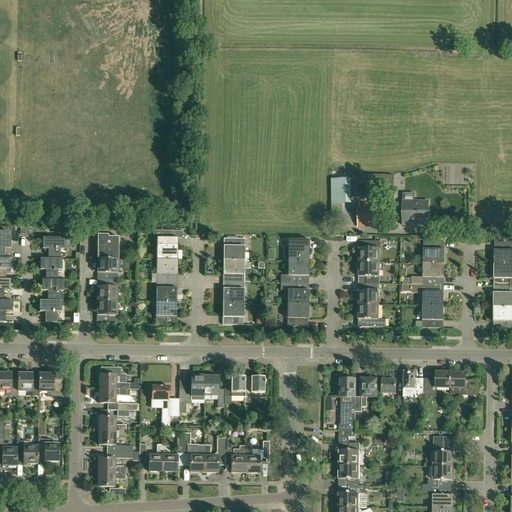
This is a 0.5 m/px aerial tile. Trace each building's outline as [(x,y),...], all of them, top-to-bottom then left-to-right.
[(362,175),(361,194),(393,196),(394,177),(362,175)] [(402,194),(402,202),(403,226),(429,225),(429,201),(414,202),(414,194),(402,194)] [(382,203),(355,203),(356,227),(382,227),(382,203)] [(177,260),(177,246),(177,238),(171,238),(171,237),(172,237),(172,231),(153,231),(153,237),(153,240),(153,242),(154,243),(154,244),(155,246),(156,246),(155,259),(177,260)] [(0,258),(3,259),(4,249),(10,249),(10,238),(8,238),(8,233),(4,233),(0,232),(0,258)] [(47,259),(59,259),(59,249),(65,250),(66,238),(55,238),(55,236),(47,236),(47,238),(41,238),(41,249),(47,249),(47,259)] [(97,237),(97,246),(97,259),(118,259),(118,237),(97,237)] [(223,261),(244,261),(248,261),(248,253),(244,253),(244,239),(223,239),(234,239),(234,246),(223,246),(223,261)] [(284,247),(283,261),(287,262),(309,262),(309,248),(309,240),(306,240),(288,240),(288,247),(284,247)] [(359,249),(359,263),(380,263),(380,241),(359,241),(370,241),(369,249),(359,249)] [(423,242),(423,263),(444,264),(444,251),(436,251),(436,242),(423,242)] [(494,250),(494,265),(511,264),(511,243),(494,243),(494,250)] [(3,259),(0,258),(0,279),(5,279),(5,270),(11,270),(12,259),(3,259)] [(45,270),(45,280),(57,280),(57,270),(61,270),(61,259),(59,259),(47,259),(39,259),(39,270),(45,270)] [(96,272),(96,280),(118,281),(118,274),(118,259),(97,259),(96,272)] [(155,274),(155,281),(176,281),(171,280),(171,273),(177,273),(177,260),(155,259),(155,274)] [(223,282),(244,283),(244,269),(242,269),(242,261),(244,261),(223,261),(225,261),(225,274),(223,274),(231,274),(231,277),(225,277),(225,282),(223,282)] [(309,275),(309,262),(287,262),(287,275),(280,275),(280,283),(308,283),(298,283),(298,275),(309,275)] [(358,284),(380,284),(380,263),(359,263),(358,276),(369,276),(369,284),(358,284)] [(403,279),(403,285),(411,285),(444,285),(444,284),(438,284),(438,277),(444,277),(444,264),(423,263),(423,278),(411,277),(411,279),(403,279)] [(494,286),(511,286),(511,264),(494,265),(494,278),(502,278),(502,281),(499,281),(499,286),(494,286)] [(0,301),(3,301),(4,291),(9,291),(9,279),(5,279),(0,279),(0,301)] [(47,291),(46,302),(58,302),(59,292),(63,292),(63,280),(57,280),(45,280),(41,280),(41,291),(47,291)] [(96,280),(96,302),(117,302),(118,281),(96,280)] [(176,302),(176,290),(176,289),(171,289),(171,282),(176,282),(176,281),(155,281),(155,302),(176,302)] [(244,283),(223,282),(223,283),(231,283),(231,288),(231,290),(223,290),(223,303),(244,304),(244,283)] [(308,283),(280,283),(280,290),(287,290),(287,304),(308,304),(308,291),(298,291),(298,283),(308,283)] [(358,292),(358,305),(379,306),(380,284),(358,284),(369,284),(369,292),(358,292)] [(402,285),(402,292),(411,292),(423,293),(422,306),(443,307),(444,293),(438,293),(438,286),(444,286),(444,285),(411,285),(403,285),(402,285)] [(493,294),(493,307),(511,307),(511,286),(494,286),(494,287),(499,287),(499,292),(501,292),(501,294),(493,294)] [(0,321),(5,322),(5,312),(11,312),(11,301),(3,301),(0,301),(0,321)] [(61,302),(58,302),(46,302),(39,302),(39,313),(45,313),(45,322),(57,322),(57,313),(61,313),(61,302)] [(117,324),(117,302),(96,302),(96,323),(117,324)] [(176,302),(155,302),(155,324),(176,324),(170,324),(170,317),(176,317),(176,302)] [(222,325),(232,325),(243,325),(244,304),(223,303),(222,318),(228,318),(228,325),(222,325)] [(287,304),(287,326),(308,326),(297,326),(297,318),(308,318),(308,304),(287,304)] [(358,305),(357,327),(386,328),(386,327),(385,327),(385,320),(379,319),(379,306),(358,305)] [(422,306),(422,328),(443,328),(432,328),(432,320),(443,320),(443,307),(422,306)] [(493,329),(511,329),(511,307),(493,307),(493,322),(504,322),(503,329),(493,329)] [(100,376),(100,390),(127,390),(129,390),(129,384),(127,384),(126,384),(126,375),(121,375),(121,368),(101,368),(101,376),(100,376)] [(418,398),(422,398),(423,379),(415,379),(415,372),(413,372),(412,371),(409,371),(408,372),(404,372),(404,397),(404,403),(404,402),(418,398)] [(18,397),(18,392),(17,392),(17,381),(11,381),(11,374),(0,373),(0,391),(4,391),(4,397),(18,397)] [(436,388),(450,389),(450,373),(436,373),(436,379),(423,379),(422,398),(436,398),(436,388)] [(478,396),(479,389),(476,389),(476,380),(465,380),(465,374),(450,373),(450,389),(450,396),(478,396)] [(39,397),(39,392),(39,381),(32,381),(32,374),(17,374),(17,381),(17,392),(18,392),(26,392),(26,397),(39,397)] [(39,392),(46,392),(46,397),(62,398),(62,381),(54,381),(54,375),(39,375),(39,381),(39,392)] [(179,410),(179,414),(185,414),(185,404),(191,404),(191,401),(204,401),(204,397),(204,377),(191,377),(191,391),(186,391),(179,391),(179,410)] [(224,398),(224,391),(218,391),(218,377),(204,377),(204,397),(218,397),(218,408),(224,408),(224,398)] [(224,398),(244,398),(244,388),(244,378),(230,378),(230,387),(224,387),(224,391),(224,398)] [(250,388),(244,388),(244,398),(264,398),(264,378),(250,378),(250,388)] [(361,380),(361,397),(361,408),(366,408),(366,398),(376,398),(376,380),(369,380),(368,379),(364,379),(363,380),(361,380)] [(129,384),(129,390),(130,390),(140,390),(140,380),(134,380),(134,384),(129,384)] [(341,398),(340,425),(355,425),(355,413),(355,408),(355,397),(355,380),(340,380),(340,398),(341,398)] [(395,394),(396,380),(382,380),(381,394),(395,394)] [(151,401),(150,409),(162,410),(161,428),(178,428),(178,417),(179,414),(179,410),(169,409),(169,400),(168,400),(168,387),(151,387),(151,401)] [(126,396),(127,390),(100,390),(99,404),(116,404),(116,396),(126,396)] [(99,417),(99,431),(126,432),(126,426),(115,426),(115,418),(99,417)] [(99,445),(115,446),(115,438),(126,438),(126,432),(99,431),(99,445)] [(433,438),(433,467),(454,467),(454,438),(433,438)] [(163,446),(163,473),(177,473),(177,467),(177,458),(184,458),(184,445),(184,439),(177,439),(177,442),(177,457),(169,457),(169,446),(163,446)] [(44,454),(44,462),(59,462),(59,445),(51,445),(51,440),(37,440),(37,447),(38,447),(38,454),(44,454)] [(225,465),(225,451),(225,441),(218,441),(218,452),(214,455),(212,456),(210,456),(210,446),(204,446),(204,473),(218,473),(218,465),(225,465)] [(16,442),(16,449),(16,456),(17,456),(23,456),(22,464),(38,464),(38,462),(38,454),(38,447),(37,447),(29,447),(29,442),(16,442)] [(245,447),(245,474),(259,474),(259,465),(259,459),(259,458),(266,458),(266,459),(266,463),(269,463),(269,458),(269,442),(263,442),(263,451),(252,451),(252,447),(245,447)] [(16,456),(16,449),(9,449),(9,444),(0,444),(0,457),(2,457),(1,466),(17,466),(17,464),(17,456),(16,456)] [(338,444),(338,465),(359,466),(359,444),(338,444)] [(184,445),(184,458),(190,458),(190,467),(190,473),(204,473),(204,446),(198,446),(198,445),(190,445),(184,445)] [(149,456),(149,463),(149,473),(163,473),(163,446),(157,446),(157,456),(149,456)] [(239,447),(239,450),(233,450),(233,458),(231,458),(231,474),(245,474),(245,447),(239,447)] [(115,468),(115,459),(98,459),(98,473),(125,474),(125,468),(115,468)] [(349,487),(359,487),(359,479),(359,466),(338,465),(338,480),(349,480),(349,487)] [(422,485),(422,488),(432,488),(444,488),(454,489),(454,467),(433,467),(433,480),(428,480),(428,485),(422,485)] [(125,474),(98,473),(98,488),(115,488),(115,480),(125,480),(125,474)] [(359,509),(359,495),(364,495),(364,487),(359,487),(349,487),(349,494),(338,494),(338,508),(359,509)] [(422,488),(422,496),(432,496),(432,510),(453,510),(454,497),(444,497),(444,488),(432,488),(422,488)]
